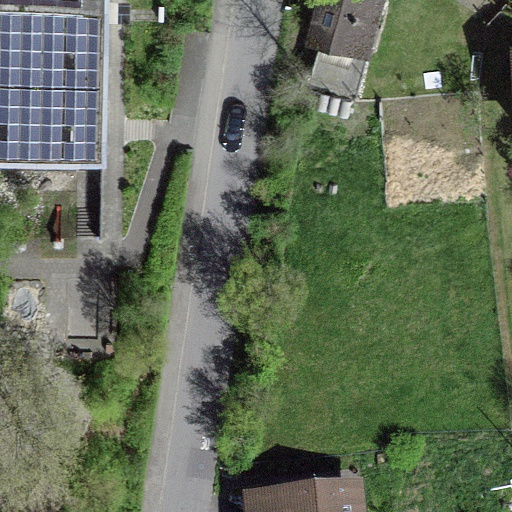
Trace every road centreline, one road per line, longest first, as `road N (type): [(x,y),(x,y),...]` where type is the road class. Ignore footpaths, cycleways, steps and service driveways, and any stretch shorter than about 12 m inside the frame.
road 1 (residential): [(254,0),(186,511)]
road 2 (track): [(481,43),(511,270)]
